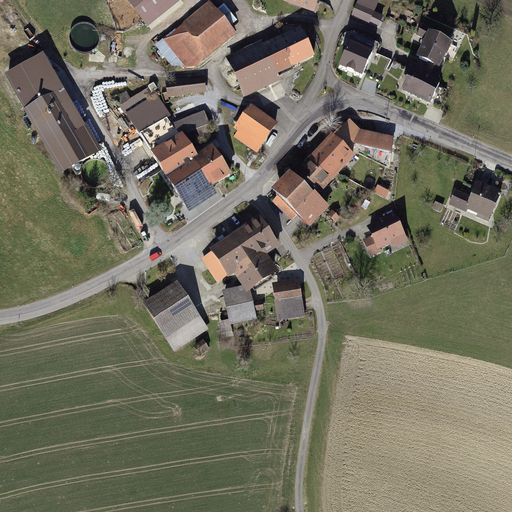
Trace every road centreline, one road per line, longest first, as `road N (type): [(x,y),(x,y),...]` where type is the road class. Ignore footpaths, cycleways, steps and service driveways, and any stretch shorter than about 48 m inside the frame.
road 1 (tertiary): [(511,164),(382,108),(332,107),(303,126),(249,188),(179,240),(57,304),(0,319)]
road 2 (track): [(299,511),(317,370)]
road 3 (track): [(303,126),(348,0)]
